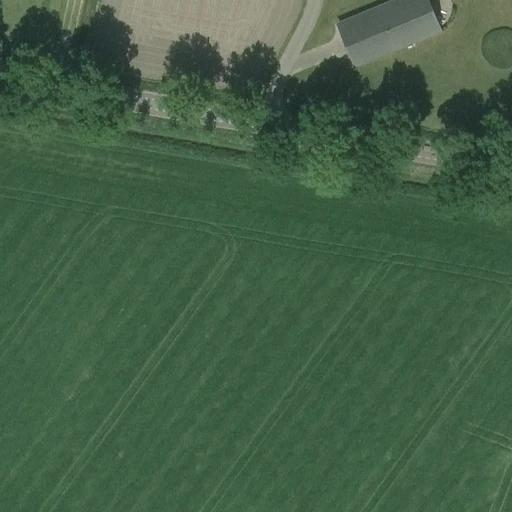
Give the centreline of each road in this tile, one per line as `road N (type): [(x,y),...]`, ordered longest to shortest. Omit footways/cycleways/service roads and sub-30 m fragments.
road 1 (tertiary): [(261,123),(0,82)]
road 2 (tertiary): [(511,167),(261,123)]
road 3 (unclassified): [(261,123),(314,0)]
